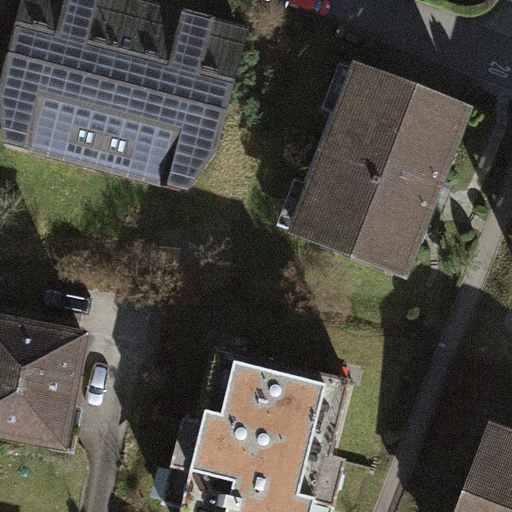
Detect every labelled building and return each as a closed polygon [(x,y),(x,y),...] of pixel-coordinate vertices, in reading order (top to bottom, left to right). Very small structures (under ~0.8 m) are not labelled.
[(92,0),(20,0),(0,78),(0,143),(179,190),(205,152),(235,36),(92,0)] [(297,233),(399,272),(463,112),(357,73),(297,233)] [(0,438),(64,451),(87,335),(0,318),(0,438)] [(325,458),(343,385),(208,351),(190,426),(176,423),(164,470),(183,475),(173,511),(304,511),(306,505),(326,510),(338,461),(325,458)] [(457,511),(511,511),(511,439),(488,430),(457,511)]
